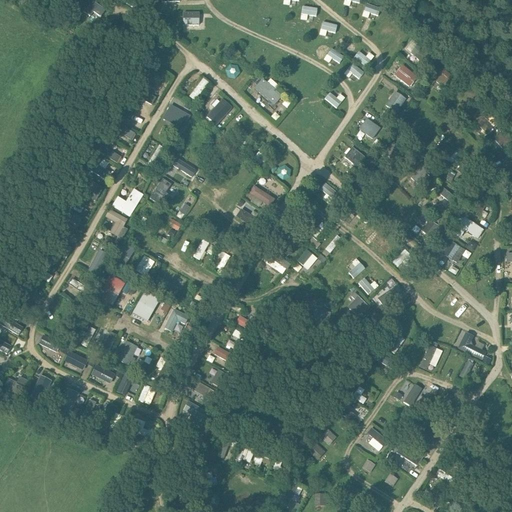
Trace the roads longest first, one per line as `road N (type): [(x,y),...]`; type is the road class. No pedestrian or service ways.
road 1 (unknown): [(191,58),(30,333),(31,350),(53,368),(171,414)]
road 2 (unknown): [(310,164),(183,371),(171,414)]
road 3 (unknown): [(394,509),(349,466),(358,425),(392,382),(410,373),(431,374),(471,397)]
road 4 (unknown): [(321,0),(377,53),(372,78),(350,110)]
